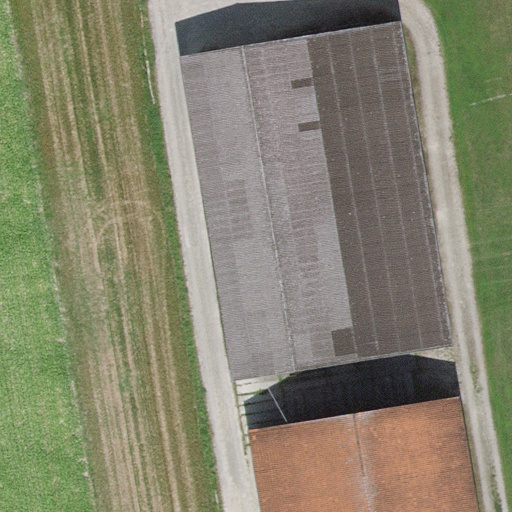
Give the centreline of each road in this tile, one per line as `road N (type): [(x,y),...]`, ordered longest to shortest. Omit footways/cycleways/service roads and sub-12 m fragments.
road 1 (track): [(506,511),(426,29),(411,0)]
road 2 (track): [(246,511),(149,0)]
